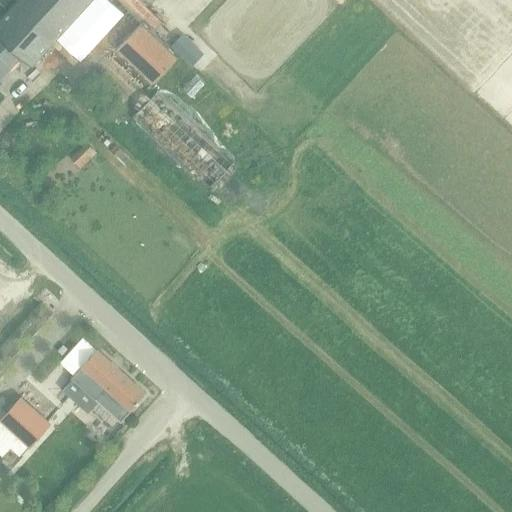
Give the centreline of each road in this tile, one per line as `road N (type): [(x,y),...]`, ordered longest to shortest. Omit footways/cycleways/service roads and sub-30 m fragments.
road 1 (tertiary): [(185,390),(0,219)]
road 2 (tertiary): [(319,511),(185,390)]
road 3 (unclassified): [(75,511),(185,390)]
